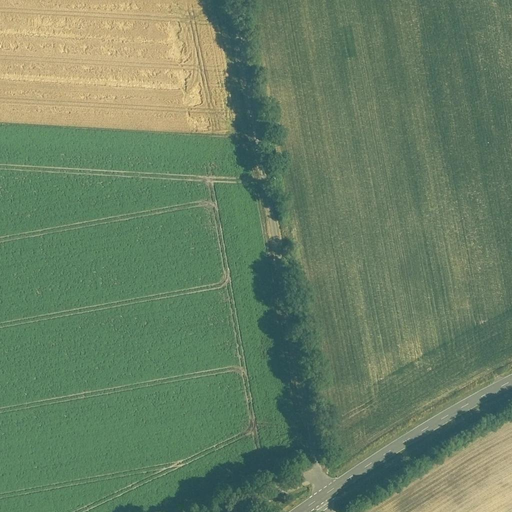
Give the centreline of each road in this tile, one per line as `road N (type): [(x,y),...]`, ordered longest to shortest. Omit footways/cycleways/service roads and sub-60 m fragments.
road 1 (unclassified): [(324,497),(238,0)]
road 2 (tertiary): [(324,497),(511,379)]
